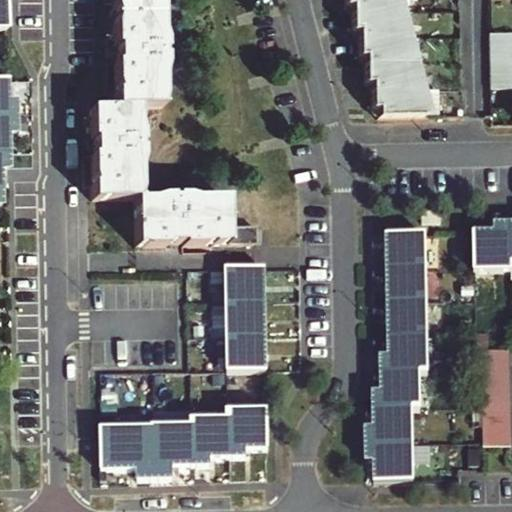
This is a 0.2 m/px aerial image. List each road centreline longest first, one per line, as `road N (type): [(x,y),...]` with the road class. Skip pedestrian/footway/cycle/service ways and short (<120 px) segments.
road 1 (residential): [(60,0),(60,511)]
road 2 (residential): [(303,511),(305,443),(346,376),(342,157)]
road 3 (residential): [(342,157),(511,154)]
road 4 (residential): [(299,0),(342,157)]
